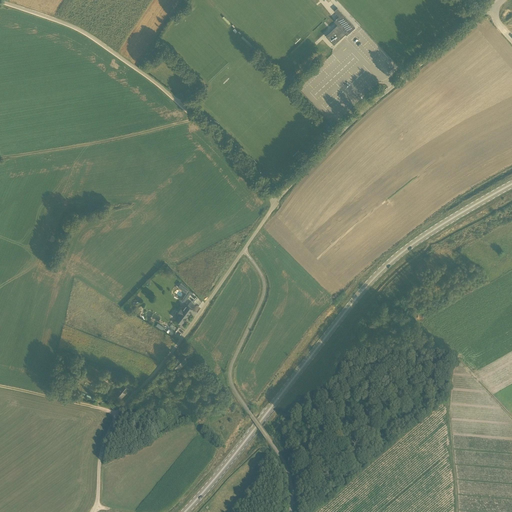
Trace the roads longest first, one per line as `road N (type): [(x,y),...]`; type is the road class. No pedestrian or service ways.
road 1 (primary): [(511,184),(430,232),(371,280),(185,511)]
road 2 (unknown): [(59,22),(35,88),(46,165),(16,220),(24,305),(19,345),(0,389)]
road 3 (unclassified): [(93,511),(103,450),(119,416),(183,339),(276,202)]
road 4 (unclassified): [(276,202),(159,86),(76,29),(0,1)]
road 5 (unclassified): [(276,202),(359,116),(483,11)]
road 6 (unknown): [(195,118),(18,156),(0,199)]
road 7 (track): [(392,300),(511,414)]
road 8 (track): [(458,511),(456,356)]
